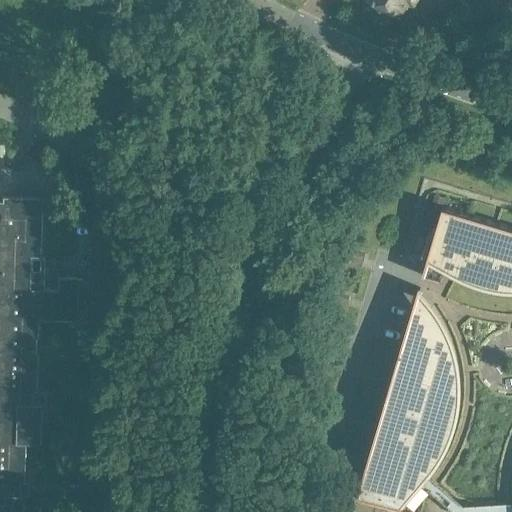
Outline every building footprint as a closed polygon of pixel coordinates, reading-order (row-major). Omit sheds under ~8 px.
[(370,0),(375,2),(376,7),(378,10),(384,13),(388,13),(392,11),(401,16),(408,0),(370,0)] [(432,207),(442,209),(443,206),(445,198),(434,195),(432,207)] [(0,511),(23,511),(24,496),(18,496),(19,483),(24,483),(25,445),(40,445),(41,422),(40,405),(36,405),(36,406),(31,406),(32,393),(36,393),(38,353),(36,353),(36,341),(37,341),(38,320),(77,321),(78,291),(78,280),(58,279),(57,291),(43,290),(29,290),(30,257),(40,258),(42,200),(3,198),(3,203),(2,225),(0,224),(0,511)] [(511,226),(443,206),(436,230),(432,229),(432,228),(430,228),(422,255),(424,256),(424,255),(428,256),(422,276),(424,276),(429,258),(445,270),(463,278),(482,284),(501,288),(511,287),(511,226)] [(362,267),(366,253),(353,250),(349,263),(362,267)] [(348,311),(350,300),(339,296),(336,308),(348,311)] [(406,333),(401,347),(397,361),(389,388),(373,441),(357,496),(390,506),(420,481),(410,472),(415,467),(425,475),(427,472),(439,456),(447,439),(453,420),(457,401),(457,382),(455,362),(450,343),(442,326),(431,309),(417,336),(420,342),(421,343),(422,347),(417,349),(417,348),(414,348),(404,345),(407,333),(406,333)] [(345,320),(333,317),(330,329),(341,332),(345,320)]
